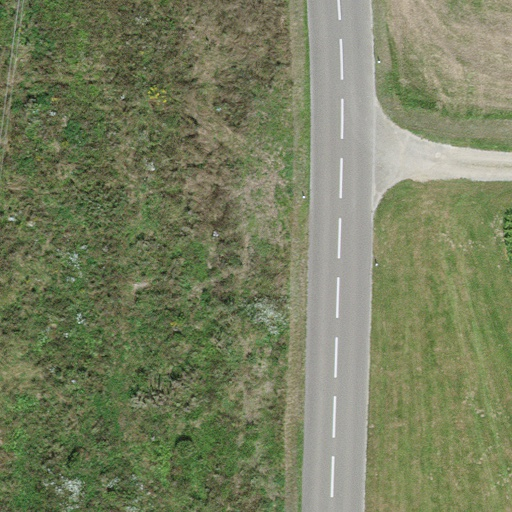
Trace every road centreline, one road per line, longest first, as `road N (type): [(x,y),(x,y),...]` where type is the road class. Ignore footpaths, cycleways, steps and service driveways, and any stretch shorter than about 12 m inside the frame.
road 1 (tertiary): [(337,0),(345,167),(334,511)]
road 2 (track): [(511,169),(345,167)]
